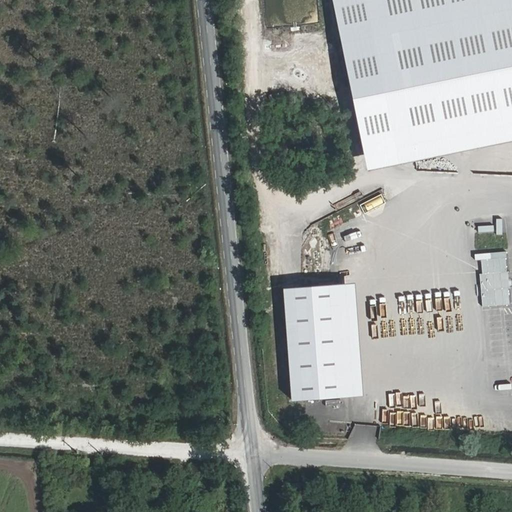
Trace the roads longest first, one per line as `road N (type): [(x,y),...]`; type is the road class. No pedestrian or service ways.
road 1 (secondary): [(206,0),(253,453)]
road 2 (unclassified): [(511,470),(253,453)]
road 3 (track): [(253,453),(0,446)]
